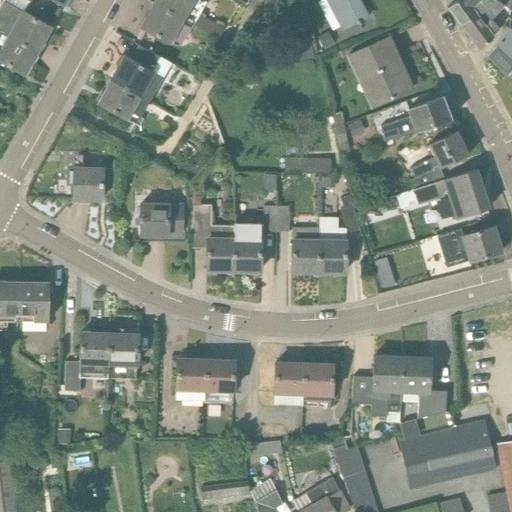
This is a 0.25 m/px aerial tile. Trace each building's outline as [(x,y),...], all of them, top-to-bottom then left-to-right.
[(205,3),(200,0),(156,0),(155,3),(192,25),(218,39),(224,29),(199,14),(205,3)] [(272,17),(279,0),(265,0),(261,12),(272,17)] [(327,0),(342,29),(367,17),(357,0),(327,0)] [(458,0),(447,8),(460,26),(476,13),(472,8),(479,0),(458,0)] [(477,49),(478,49),(493,37),(491,34),(498,29),(491,19),(498,11),(509,19),(509,18),(511,9),(510,9),(511,0),(479,0),(472,8),(476,13),(460,26),(477,49)] [(49,28),(23,13),(3,2),(0,7),(0,29),(33,49),(36,51),(49,28)] [(184,40),(192,25),(155,3),(141,28),(168,43),(173,34),(184,40)] [(36,51),(33,49),(0,29),(0,61),(23,74),(36,51)] [(508,75),(511,70),(511,32),(509,29),(487,55),(508,75)] [(327,32),(317,38),(323,49),(333,43),(327,32)] [(412,89),(393,49),(388,38),(348,57),(359,82),(367,78),(379,104),(412,89)] [(309,39),(297,43),(303,63),(315,59),(309,39)] [(170,63),(145,49),(138,45),(129,60),(125,57),(112,80),(149,101),(162,78),(162,77),(170,63)] [(139,118),(149,101),(112,80),(98,104),(125,119),(129,112),(139,118)] [(418,132),(450,120),(441,96),(408,109),(411,117),(380,127),(384,142),(400,137),(418,132)] [(346,145),(339,115),(331,117),(338,146),(346,145)] [(360,120),(347,125),(352,138),(364,132),(360,120)] [(440,169),(468,155),(456,131),(428,145),(434,157),(410,169),(415,179),(418,188),(444,180),(440,169)] [(330,159),(280,160),(280,175),(330,174),(330,159)] [(73,199),(100,200),(101,170),(74,169),(73,199)] [(457,219),(488,209),(475,170),(444,180),(418,188),(401,194),(406,207),(447,194),(457,219)] [(334,178),(321,178),(320,188),(334,188),(334,178)] [(201,205),(200,191),(191,191),(190,205),(201,205)] [(359,230),(350,196),(340,198),(342,208),(340,209),(345,229),(346,233),(359,230)] [(181,234),(181,204),(168,203),(168,205),(140,204),(139,235),(167,236),(167,234),(181,234)] [(211,205),(201,205),(190,205),(190,230),(202,231),(202,241),(206,241),(206,271),(233,271),(233,240),(233,226),(211,226),(211,205)] [(276,232),(276,207),(263,207),(263,217),(263,232),(276,232)] [(288,232),(289,207),(276,207),(276,232),(288,232)] [(233,226),(234,240),(233,240),(233,271),(259,271),(260,241),(260,232),(263,232),(263,217),(256,217),(255,224),(234,224),(233,226)] [(345,242),(345,234),(345,229),(337,229),(337,219),(319,218),(318,228),(318,272),(345,273),(345,242)] [(461,237),(469,262),(501,252),(493,227),(461,237)] [(291,272),(318,272),(318,228),(291,228),(292,241),(291,272)] [(391,274),(378,278),(382,289),(394,285),(391,274)] [(18,321),(18,283),(5,283),(5,281),(0,281),(0,330),(7,331),(7,321),(18,321)] [(47,327),(47,288),(18,288),(18,321),(32,321),(32,327),(47,327)] [(107,370),(108,334),(80,333),(79,362),(79,378),(80,378),(81,373),(107,374),(107,370)] [(136,371),(137,335),(108,334),(107,370),(136,371)] [(370,407),(371,416),(386,417),(388,392),(400,392),(402,358),(373,357),(373,382),(352,382),(352,407),(370,407)] [(428,391),(430,359),(402,358),(400,392),(418,393),(417,420),(445,413),(446,392),(428,391)] [(203,402),(205,360),(177,359),(176,390),(176,400),(180,400),(180,401),(203,402)] [(232,404),(233,361),(205,360),(203,402),(232,404)] [(65,361),(65,362),(64,391),(80,391),(80,378),(79,378),(79,362),(65,361)] [(302,394),(303,364),(275,363),(274,393),(274,401),(302,401),(302,394)] [(330,402),(331,365),(303,364),(302,394),(302,401),(330,402)] [(399,441),(405,469),(430,464),(442,461),(455,458),(467,456),(479,453),(491,451),(485,422),(399,441)] [(56,444),(69,444),(69,430),(57,430),(56,444)] [(511,511),(511,441),(498,444),(508,492),(510,504),(511,511)] [(256,445),(257,456),(267,455),(266,444),(256,445)] [(335,455),(339,466),(361,459),(357,448),(335,455)] [(484,476),(496,473),(491,450),(491,451),(479,453),(484,476)] [(472,479),(484,476),(479,453),(467,456),(472,479)] [(32,472),(48,470),(48,466),(57,465),(56,454),(30,458),(32,472)] [(459,482),(472,479),(467,456),(455,458),(459,482)] [(447,485),(459,482),(455,458),(442,461),(447,485)] [(361,459),(339,466),(343,477),(364,471),(361,459)] [(435,487),(447,485),(442,461),(430,464),(432,476),(435,487)] [(0,465),(0,511),(16,511),(10,464),(0,465)] [(408,481),(432,476),(430,464),(405,469),(408,481)] [(364,471),(343,477),(347,488),(368,482),(364,471)] [(148,489),(155,481),(148,474),(141,482),(148,489)] [(410,493),(435,487),(432,476),(408,481),(410,493)] [(345,511),(349,510),(339,491),(332,478),(293,501),(298,511),(345,511)] [(274,511),(273,509),(282,504),(270,480),(251,491),(255,502),(257,511),(274,511)] [(201,500),(249,495),(248,482),(200,487),(201,500)] [(368,482),(347,488),(351,499),(372,494),(368,482)] [(510,504),(508,492),(487,496),(489,508),(510,504)] [(372,494),(351,499),(355,511),(375,505),(372,494)] [(447,501),(450,511),(462,511),(459,498),(447,501)] [(435,505),(437,511),(450,511),(447,501),(435,505)]
